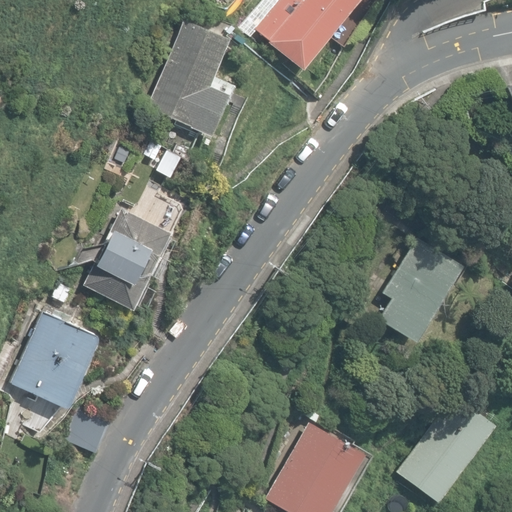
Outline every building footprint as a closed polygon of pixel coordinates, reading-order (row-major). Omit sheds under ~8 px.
[(265,41),(297,67),(347,8),(353,0),(274,0),(268,8),(260,18),(254,13),(248,20),(254,25),(252,27),(266,39),(265,41)] [(192,121),(205,127),(219,96),(205,90),(227,38),(182,18),(182,19),(144,106),(190,126),(192,121)] [(511,81),(502,85),(511,112),(511,81)] [(171,151),(186,158),(191,148),(176,141),(171,151)] [(170,162),(175,155),(164,148),(159,156),(170,162)] [(81,284),(128,307),(166,230),(119,207),(81,284)] [(373,317),(409,340),(457,263),(413,235),(378,291),(386,296),(373,317)] [(50,295),(64,302),(71,287),(57,280),(50,295)] [(57,403),(59,404),(60,403),(62,403),(63,402),(64,401),(93,338),(93,336),(92,334),(91,332),(90,331),(40,310),(8,381),(57,403)] [(394,469),(433,499),(492,423),(453,392),(394,469)] [(66,440),(96,452),(110,418),(80,406),(66,440)] [(262,496),(289,511),(319,511),(356,449),(306,420),(262,496)]
